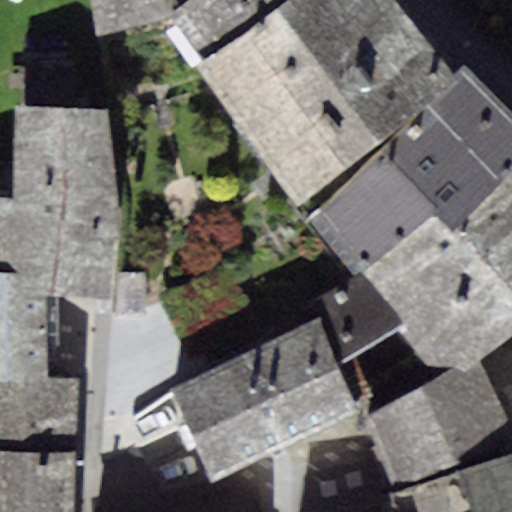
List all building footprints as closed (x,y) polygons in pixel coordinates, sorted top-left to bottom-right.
[(172,16),(190,0),(91,0),(97,35),(172,16)] [(195,71),(304,206),(404,125),(456,83),(449,74),(391,0),(190,0),(172,16),(209,62),(195,71)] [(464,62),(449,74),(456,83),(404,125),(310,224),(329,248),(504,106),(464,62)] [(511,114),(504,106),(329,248),(364,275),(435,217),(453,232),(511,172),(511,114)] [(109,109),(16,107),(13,200),(0,198),(0,272),(19,273),(20,294),(52,296),(110,299),(113,236),(121,236),(109,109)] [(511,253),(511,172),(453,232),(435,217),(364,275),(405,323),(398,330),(411,340),(511,253)] [(511,253),(411,340),(443,381),(478,364),(495,396),(511,386),(511,253)] [(230,264),(158,298),(180,344),(252,310),(230,264)] [(0,329),(50,331),(52,296),(20,294),(19,273),(0,272),(0,329)] [(318,320),(169,390),(212,479),(360,409),(318,320)] [(0,329),(0,381),(47,381),(50,331),(0,329)] [(369,418),(392,491),(511,453),(511,428),(495,396),(478,364),(443,381),(369,418)] [(47,381),(0,381),(0,451),(78,455),(76,380),(47,381)] [(74,511),(78,455),(0,451),(0,511),(74,511)] [(511,511),(511,453),(392,491),(395,511),(511,511)]
